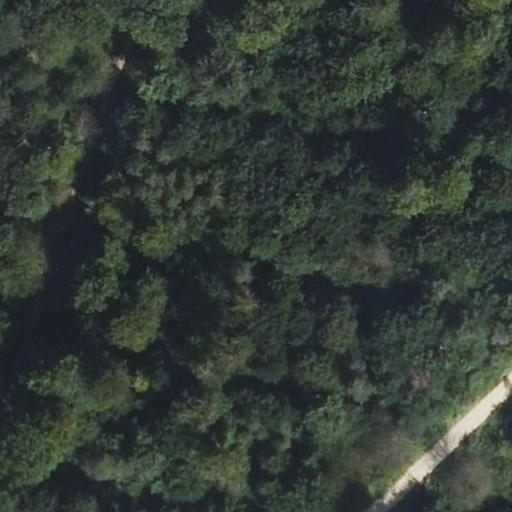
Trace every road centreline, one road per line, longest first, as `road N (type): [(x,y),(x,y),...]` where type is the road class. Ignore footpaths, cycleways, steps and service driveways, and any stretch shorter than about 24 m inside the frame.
road 1 (track): [(0,423),(142,0)]
road 2 (track): [(367,511),(511,375)]
